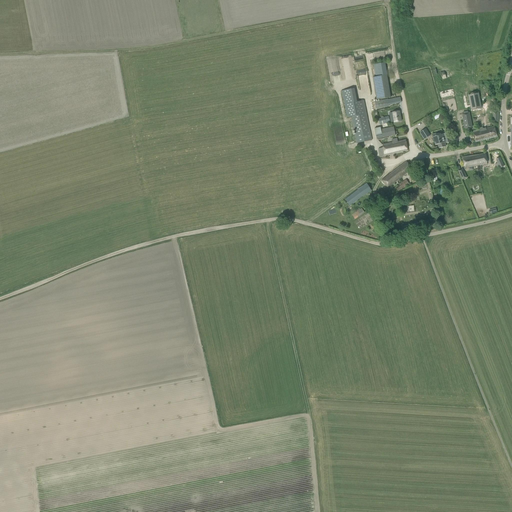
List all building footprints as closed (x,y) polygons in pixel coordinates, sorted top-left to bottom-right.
[(376,99),(390,97),(384,63),(374,65),(375,77),(373,77),(376,99)] [(363,100),(357,102),(354,88),(342,91),(347,118),(352,117),(357,143),(371,140),(363,100)] [(477,93),(467,95),(470,109),(480,107),(477,93)] [(388,100),(388,99),(374,102),(376,109),(388,106),(389,106),(389,105),(401,102),(400,97),(388,100)] [(392,117),(390,117),(391,123),(394,122),(401,121),(400,111),(392,112),(392,113),(392,117)] [(469,113),(468,113),(467,111),(463,112),(463,114),(462,114),(465,129),(472,127),(469,113)] [(378,119),(380,125),(390,122),(388,116),(384,117),(378,119)] [(475,142),(497,137),(494,126),(483,130),(482,128),(479,129),(479,130),(472,132),(475,142)] [(374,128),(376,139),(395,135),(394,127),(381,129),(381,127),(374,128)] [(426,137),(429,135),(425,129),(420,132),(424,139),(427,138),(426,137)] [(433,134),(432,134),(434,142),(435,145),(437,144),(438,147),(438,149),(446,147),(444,142),(445,142),(446,143),(450,142),(447,133),(443,134),(442,135),(442,131),(439,132),(437,133),(433,134)] [(398,142),(397,138),(392,139),(393,145),(389,146),(388,144),(382,145),(383,148),(378,149),(380,157),(407,150),(405,140),(398,142)] [(485,153),(477,155),(479,166),(478,166),(479,168),(481,167),(481,165),(482,165),(487,164),(485,153)] [(463,159),(462,159),(462,162),(463,162),(464,168),(475,166),(478,166),(479,166),(477,155),(462,157),(463,159)] [(500,158),(495,160),(497,163),(499,168),(504,166),(500,158)] [(387,188),(400,178),(412,169),(406,162),(397,168),(394,171),(381,180),(387,188)] [(458,171),(462,180),(466,178),(462,169),(458,171)] [(398,192),(409,184),(406,179),(399,184),(399,186),(396,188),(398,192)] [(357,190),(345,199),(350,206),(362,197),(371,191),(367,183),(365,184),(357,190)] [(361,208),(352,215),(355,219),(365,213),(361,208)]
